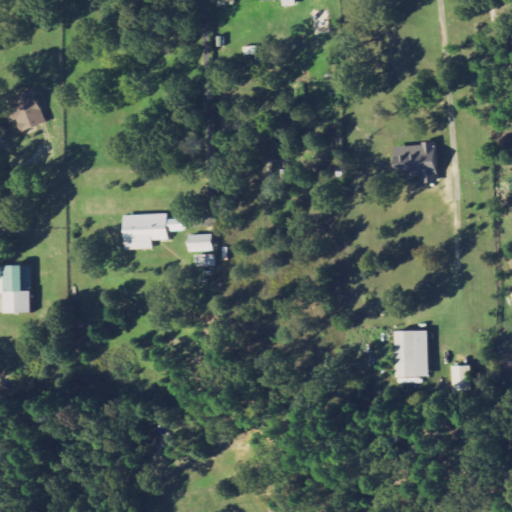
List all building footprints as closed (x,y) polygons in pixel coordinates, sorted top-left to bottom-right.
[(46,123),(35,90),(7,99),(14,122),(17,121),(21,132),(46,123)] [(405,145),(405,156),(394,156),(395,179),(423,177),(424,183),(439,183),(436,144),(405,145)] [(124,216),(125,251),(153,250),(153,241),(170,241),(169,233),(184,232),(184,220),(169,220),(169,215),(124,216)] [(190,252),(215,252),(215,235),(190,236),(190,252)] [(218,266),(217,255),(197,256),(198,267),(218,266)] [(33,313),(32,266),(0,267),(0,293),(3,293),(4,314),(33,313)] [(429,331),(396,332),(397,378),(430,378),(429,331)] [(476,367),(454,366),(454,391),(475,391),(476,367)]
